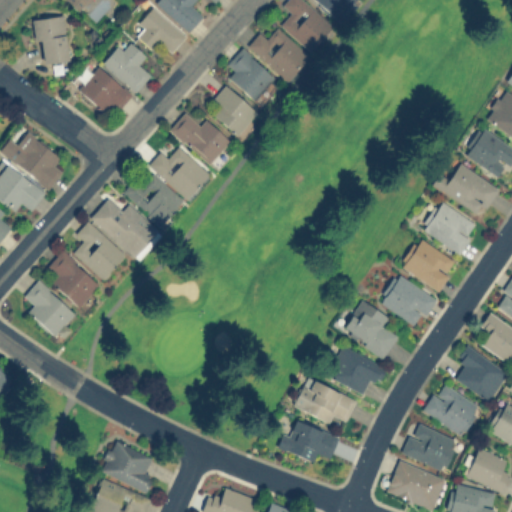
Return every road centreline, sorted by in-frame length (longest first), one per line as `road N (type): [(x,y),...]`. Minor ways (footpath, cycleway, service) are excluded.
road 1 (residential): [(0,334),(37,363),(196,447),(368,511)]
road 2 (residential): [(246,0),(0,275)]
road 3 (residential): [(511,228),(406,380),(343,511)]
